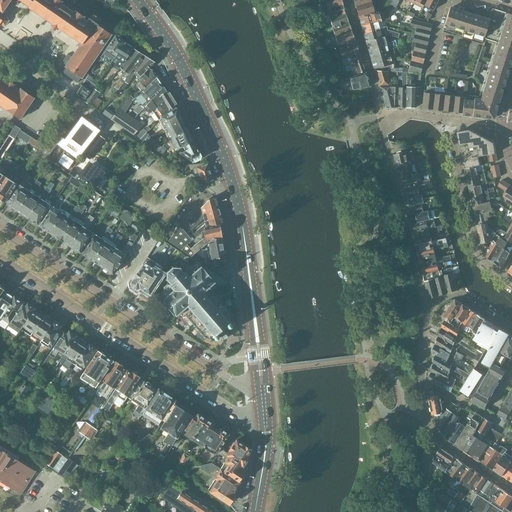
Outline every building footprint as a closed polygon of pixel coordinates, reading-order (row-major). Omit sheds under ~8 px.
[(80,43),(78,46),(75,43),(61,63),(66,66),(65,67),(66,68),(62,73),(77,83),(81,78),(82,78),(111,35),(96,24),(100,19),(93,15),(87,22),(83,19),(84,17),(76,11),(74,13),(61,4),(62,2),(59,0),(0,0),(0,25),(5,26),(8,21),(6,16),(6,14),(3,12),(10,2),(12,3),(18,2),(18,0),(29,7),(29,8),(52,24),(51,26),(52,26),(50,28),(55,32),(57,30),(59,28),(80,43)] [(328,11),(325,12),(327,16),(334,14),(335,13),(344,10),(341,0),(331,0),(326,2),(328,10),(328,11)] [(426,0),(415,0),(413,4),(422,8),(424,6),(426,0)] [(438,0),(426,0),(424,6),(433,11),(438,0)] [(371,2),(356,7),(359,17),(374,12),(371,2)] [(462,114),(462,116),(490,119),(489,119),(493,120),(495,116),(494,116),(511,60),(511,15),(492,9),(488,22),(487,22),(486,24),(448,12),(444,26),(498,43),(480,100),(465,98),(464,98),(462,114)] [(336,17),(331,19),(335,37),(351,31),(348,21),(345,14),(344,10),(335,13),(336,17)] [(374,12),(359,17),(362,28),(385,22),(390,20),(387,11),(382,12),(374,12)] [(432,25),(411,20),(409,28),(416,30),(430,33),(432,25)] [(385,22),(362,28),(364,35),(386,28),(385,26),(385,23),(385,22)] [(364,35),(366,43),(384,38),(388,37),(394,39),(396,35),(387,32),(386,28),(364,35)] [(428,38),(430,33),(416,30),(414,35),(428,38)] [(335,37),(334,37),(338,48),(355,41),(354,40),(351,31),(335,37)] [(428,38),(414,35),(412,43),(426,47),(428,38)] [(115,57),(125,43),(115,37),(101,58),(110,64),(115,57)] [(385,42),(384,38),(366,43),(369,51),(386,46),(393,45),(394,48),(396,48),(395,42),(385,42)] [(355,41),(338,48),(342,59),(358,53),(359,53),(358,51),(355,42),(355,41)] [(123,64),(134,49),(125,43),(115,57),(120,60),(116,66),(120,69),(123,64)] [(426,47),(412,43),(411,51),(414,52),(424,54),(426,47)] [(386,46),(369,51),(371,60),(389,55),(388,51),(395,51),(394,48),(393,45),(386,46)] [(122,80),(125,82),(134,69),(145,56),(134,49),(123,64),(129,68),(122,80)] [(422,65),(425,55),(424,54),(414,52),(411,63),(422,65)] [(342,61),(341,62),(342,64),(344,64),(345,68),(347,73),(352,71),(354,77),(366,73),(365,71),(359,53),(358,53),(342,59),(342,60),(342,59),(342,61)] [(371,60),(374,69),(393,71),(393,67),(389,55),(371,60)] [(125,82),(128,84),(137,72),(141,77),(142,76),(149,69),(155,63),(145,56),(134,69),(125,82)] [(422,65),(411,63),(409,73),(420,74),(420,73),(422,65)] [(0,105),(6,110),(19,119),(34,98),(21,89),(20,90),(15,87),(16,86),(7,80),(6,81),(3,79),(5,76),(1,73),(3,69),(0,66),(0,105)] [(152,71),(149,69),(142,76),(144,79),(141,82),(146,88),(157,77),(158,77),(152,71)] [(389,72),(375,71),(379,86),(382,95),(385,107),(388,108),(397,108),(397,83),(395,83),(395,85),(390,85),(389,72)] [(354,77),(349,78),(351,86),(352,86),(353,91),(360,89),(366,87),(369,87),(370,87),(367,76),(366,73),(354,77)] [(159,79),(157,77),(146,88),(140,94),(148,101),(150,98),(152,100),(164,88),(161,85),(161,84),(161,82),(159,79)] [(410,77),(406,77),(406,83),(406,108),(415,108),(416,96),(418,97),(419,88),(410,88),(410,77)] [(74,96),(84,102),(91,92),(93,89),(89,86),(92,83),(86,79),(81,86),(74,96)] [(406,108),(406,83),(402,83),(402,88),(398,88),(399,83),(397,83),(397,108),(406,108)] [(166,92),(164,88),(152,100),(153,101),(157,107),(172,98),(168,91),(166,92)] [(84,102),(87,104),(91,106),(100,93),(95,90),(93,93),(91,92),(84,102)] [(434,92),(424,91),(422,109),(432,110),(434,92)] [(432,110),(442,111),(444,93),(434,92),(432,110)] [(444,93),(442,111),(452,112),(454,95),(444,93)] [(465,96),(454,95),(452,112),(462,114),(464,98),(465,98),(465,96)] [(177,106),(172,98),(157,107),(152,110),(155,112),(159,110),(162,115),(177,106)] [(110,105),(103,114),(110,118),(117,109),(110,105)] [(161,119),(159,120),(164,130),(183,121),(180,115),(179,115),(177,109),(176,110),(161,119)] [(117,112),(111,120),(127,131),(133,122),(117,112)] [(81,124),(76,120),(65,134),(70,138),(67,142),(79,151),(85,143),(87,145),(95,135),(93,133),(94,131),(91,129),(82,122),(81,124)] [(164,130),(169,140),(189,132),(183,121),(164,130)] [(44,146),(40,151),(38,154),(45,160),(61,140),(67,131),(62,126),(44,146)] [(20,131),(20,130),(14,127),(9,135),(10,136),(15,139),(16,137),(20,131)] [(143,130),(137,137),(140,140),(146,134),(147,132),(145,130),(144,129),(143,130)] [(478,157),(486,156),(496,154),(494,143),(470,130),(458,132),(463,160),(478,157)] [(27,144),(28,143),(31,137),(20,131),(16,137),(27,144)] [(189,132),(169,140),(171,144),(175,143),(178,149),(187,146),(194,143),(189,132)] [(153,140),(146,134),(140,140),(148,145),(153,140)] [(98,135),(83,155),(89,160),(97,150),(105,140),(98,135)] [(13,143),(15,139),(10,136),(0,150),(0,157),(2,159),(13,143)] [(31,137),(28,143),(32,146),(36,141),(31,137)] [(187,146),(189,149),(181,153),(191,161),(195,159),(196,161),(200,159),(201,157),(194,143),(187,146)] [(394,155),(397,170),(407,168),(408,174),(416,172),(415,165),(412,151),(406,153),(406,152),(403,153),(401,152),(398,153),(397,155),(394,155)] [(496,154),(486,156),(487,163),(497,161),(496,154)] [(463,160),(465,169),(480,166),(478,157),(463,160)] [(0,167),(0,185),(8,173),(9,173),(13,167),(15,164),(11,161),(7,166),(6,165),(3,170),(0,167)] [(15,163),(13,167),(9,173),(8,173),(0,185),(0,201),(2,202),(4,202),(5,203),(23,175),(17,171),(20,166),(15,163)] [(90,184),(95,187),(105,173),(104,172),(104,173),(91,164),(82,177),(79,175),(76,180),(88,187),(90,184)] [(195,177),(206,184),(213,181),(207,164),(204,165),(203,164),(188,165),(190,171),(192,170),(195,177)] [(465,169),(467,179),(485,175),(483,165),(480,166),(465,169)] [(491,167),(494,179),(501,177),(498,165),(491,167)] [(419,175),(418,171),(416,172),(408,174),(407,168),(397,170),(400,182),(429,175),(428,173),(419,175)] [(17,211),(30,192),(31,190),(31,189),(24,185),(30,177),(26,175),(7,204),(11,207),(12,209),(15,211),(17,211)] [(467,179),(469,188),(480,186),(487,184),(485,175),(467,179)] [(422,182),(421,177),(400,182),(402,191),(432,184),(431,180),(422,182)] [(31,190),(35,193),(40,184),(36,182),(31,189),(31,190)] [(432,184),(402,191),(404,199),(420,195),(419,191),(433,188),(432,184)] [(469,188),(471,197),(489,193),(488,189),(481,190),(480,186),(469,188)] [(40,199),(27,218),(28,218),(31,220),(32,220),(32,222),(35,224),(37,224),(38,224),(50,206),(44,202),(51,191),(46,188),(40,199)] [(27,217),(27,218),(40,199),(30,192),(17,211),(21,213),(21,214),(22,215),(25,218),(27,217)] [(471,197),(473,206),(491,202),(490,199),(483,200),(483,198),(489,197),(489,193),(471,197)] [(404,199),(406,208),(426,203),(426,205),(430,204),(435,203),(434,197),(421,200),(420,195),(404,199)] [(190,218),(188,221),(191,227),(195,224),(196,222),(197,223),(198,221),(197,220),(202,214),(219,209),(216,198),(209,200),(200,208),(201,211),(196,213),(192,216),(196,220),(194,222),(190,218)] [(62,213),(69,203),(65,200),(58,211),(52,207),(39,227),(49,233),(62,213)] [(491,202),(473,206),(476,216),(496,212),(496,211),(493,212),(492,207),(498,206),(497,204),(495,203),(494,203),(493,202),(491,202)] [(426,203),(406,208),(408,216),(424,212),(423,209),(431,207),(430,204),(426,205),(426,203)] [(72,220),(79,210),(75,207),(68,218),(62,213),(49,233),(59,240),(72,220)] [(195,224),(191,227),(192,230),(203,219),(204,222),(205,222),(221,216),(219,209),(202,214),(197,220),(198,221),(197,223),(196,222),(195,224)] [(72,220),(59,240),(70,247),(83,227),(84,224),(78,220),(83,212),(79,210),(72,220)] [(408,216),(410,225),(438,218),(436,210),(408,216)] [(476,216),(478,225),(487,223),(489,223),(487,218),(495,216),(496,212),(476,216)] [(84,224),(70,247),(80,253),(93,234),(87,229),(93,219),(89,216),(84,224)] [(205,224),(193,235),(195,238),(205,231),(205,229),(220,226),(223,225),(221,216),(205,222),(204,222),(205,224)] [(440,221),(439,218),(438,218),(410,225),(412,233),(434,228),(433,224),(435,224),(435,223),(440,221)] [(478,225),(482,245),(492,243),(489,229),(487,223),(478,225)] [(179,226),(168,242),(191,257),(194,254),(206,245),(210,242),(214,239),(222,237),(220,226),(205,229),(205,231),(195,238),(193,240),(179,226)] [(412,233),(415,242),(431,238),(430,234),(438,232),(437,227),(434,228),(412,233)] [(496,234),(497,234),(496,235),(504,240),(505,239),(511,243),(511,227),(507,233),(499,229),(496,234)] [(92,260),(93,260),(105,241),(112,231),(107,228),(100,238),(95,235),(82,254),(83,254),(83,256),(87,258),(89,258),(92,260)] [(482,245),(485,257),(502,269),(511,250),(511,245),(504,240),(496,235),(497,234),(496,234),(489,229),(492,243),(482,245)] [(210,242),(206,245),(210,267),(215,266),(215,268),(227,266),(225,257),(226,257),(222,237),(214,239),(210,242)] [(107,239),(105,241),(93,260),(93,261),(94,262),(97,265),(99,264),(99,265),(103,267),(115,248),(120,241),(116,238),(113,243),(107,239)] [(431,238),(415,242),(417,250),(447,243),(446,239),(432,242),(431,238)] [(115,248),(103,267),(104,269),(107,271),(109,271),(109,272),(113,274),(114,274),(133,245),(129,242),(122,253),(115,248)] [(417,250),(419,259),(435,255),(435,250),(448,247),(447,243),(417,250)] [(436,254),(435,255),(419,259),(421,266),(453,259),(452,255),(437,259),(436,254)] [(433,272),(443,270),(446,269),(445,266),(453,264),(455,263),(453,258),(453,259),(421,266),(423,275),(433,272)] [(146,259),(130,283),(131,287),(136,290),(140,290),(150,296),(157,284),(165,271),(159,267),(146,259)] [(165,271),(157,284),(163,288),(163,291),(162,291),(162,292),(163,292),(166,295),(163,299),(161,299),(161,300),(162,301),(163,302),(172,314),(173,313),(174,314),(174,316),(176,316),(176,315),(177,315),(179,318),(179,319),(181,319),(185,316),(187,317),(186,318),(187,319),(188,319),(193,325),(193,326),(194,327),(195,327),(200,333),(199,333),(201,335),(201,334),(204,337),(203,338),(204,338),(205,338),(210,339),(211,339),(212,338),(211,338),(213,337),(215,339),(217,339),(219,338),(218,336),(219,336),(219,335),(220,334),(224,339),(225,340),(231,334),(230,333),(231,333),(226,328),(227,327),(228,327),(230,327),(232,326),(232,324),(230,322),(231,320),(233,320),(233,319),(232,313),(232,312),(230,312),(228,309),(229,308),(228,307),(227,308),(221,301),(222,301),(221,300),(222,299),(222,300),(225,298),(224,297),(225,297),(225,296),(226,296),(225,295),(224,295),(222,294),(223,293),(223,292),(222,293),(220,290),(221,290),(220,289),(219,290),(216,286),(215,286),(212,283),(213,282),(214,282),(214,281),(213,281),(211,279),(212,279),(198,261),(192,266),(188,266),(185,269),(184,273),(180,268),(172,267),(168,265),(164,268),(161,266),(159,267),(165,271)] [(452,268),(446,269),(443,270),(448,293),(458,291),(457,285),(456,280),(456,279),(456,276),(454,275),(452,268)] [(443,270),(433,272),(439,296),(448,293),(443,270)] [(429,296),(432,298),(439,296),(433,272),(423,275),(429,296)] [(10,323),(11,323),(23,304),(24,302),(23,301),(22,300),(18,297),(16,296),(15,296),(13,298),(5,292),(0,299),(0,319),(9,325),(10,323)] [(445,320),(451,324),(463,305),(455,300),(444,317),(442,315),(441,317),(445,320)] [(10,323),(21,330),(33,311),(34,309),(33,308),(33,307),(30,305),(28,305),(27,304),(26,306),(23,304),(11,323),(10,323)] [(451,324),(459,329),(471,310),(463,305),(451,324)] [(461,330),(466,334),(478,315),(471,310),(459,329),(461,330)] [(21,330),(30,336),(44,315),(43,315),(43,313),(39,311),(38,311),(37,311),(35,313),(33,311),(21,330)] [(30,336),(40,343),(54,322),(53,321),(52,323),(49,322),(50,319),(49,317),(45,315),(44,315),(30,336)] [(478,315),(466,334),(470,337),(474,330),(478,332),(479,330),(485,320),(478,315)] [(461,330),(459,329),(451,324),(445,320),(445,322),(443,321),(442,324),(443,326),(442,328),(469,345),(471,342),(466,338),(463,335),(459,334),(461,330)] [(478,332),(474,339),(484,346),(487,348),(488,347),(487,347),(489,344),(492,346),(490,350),(491,350),(484,362),(492,366),(510,335),(497,327),(496,330),(493,328),(494,325),(485,320),(479,330),(478,332)] [(54,322),(40,343),(50,349),(62,331),(59,329),(60,326),(60,325),(59,324),(55,322),(54,322)] [(469,345),(442,328),(441,331),(439,331),(438,334),(439,336),(438,337),(454,346),(455,342),(472,351),(474,348),(469,345)] [(58,362),(59,363),(75,338),(76,336),(75,335),(74,333),(72,332),(70,332),(68,331),(67,334),(64,332),(42,365),(45,367),(52,357),(53,358),(56,353),(61,357),(58,362)] [(511,336),(510,335),(492,366),(486,377),(473,398),(472,401),(485,409),(491,399),(501,380),(507,371),(502,368),(508,356),(511,358),(511,356),(511,336)] [(452,350),(454,346),(438,337),(436,338),(435,341),(436,342),(435,345),(456,357),(461,360),(463,357),(462,356),(457,353),(458,353),(452,350)] [(72,364),(85,345),(86,343),(85,342),(84,340),(82,339),(80,339),(79,338),(77,340),(75,338),(59,363),(62,365),(64,361),(70,365),(71,363),(72,364)] [(85,345),(72,364),(82,370),(96,349),(95,348),(94,347),(92,345),(90,345),(89,345),(88,347),(85,345)] [(456,357),(435,345),(434,348),(432,348),(432,350),(432,352),(432,353),(436,355),(452,365),(453,363),(448,361),(449,358),(455,361),(456,357)] [(113,361),(105,357),(104,353),(101,351),(98,352),(97,351),(83,373),(80,372),(77,377),(89,384),(88,386),(91,387),(83,400),(88,403),(96,391),(94,390),(113,361)] [(452,365),(436,355),(435,358),(434,358),(433,361),(434,363),(433,365),(434,365),(450,373),(450,374),(451,369),(468,379),(470,375),(464,372),(452,365)] [(102,396),(107,399),(109,397),(125,370),(122,368),(123,366),(115,361),(102,381),(97,389),(104,393),(103,393),(102,396)] [(449,378),(450,373),(434,365),(433,365),(432,366),(431,368),(432,370),(431,373),(454,383),(462,389),(464,386),(456,382),(456,380),(453,379),(449,378)] [(466,368),(464,372),(470,375),(475,368),(472,366),(472,367),(471,369),(471,371),(466,368)] [(3,367),(0,371),(7,375),(10,371),(3,367)] [(68,378),(73,370),(69,368),(64,376),(68,378)] [(33,376),(23,369),(19,374),(29,381),(33,376)] [(474,369),(462,389),(461,390),(473,398),(486,377),(474,369)] [(127,371),(108,400),(103,409),(107,412),(108,412),(114,402),(121,406),(126,397),(131,400),(136,394),(144,383),(139,379),(140,377),(132,372),(131,373),(127,371)] [(454,383),(431,373),(431,375),(429,376),(429,378),(430,380),(430,381),(446,390),(448,386),(453,388),(453,389),(460,392),(461,390),(462,389),(454,383)] [(134,411),(141,416),(159,390),(158,389),(156,391),(151,387),(150,384),(148,382),(145,383),(144,383),(136,394),(131,401),(140,406),(138,407),(137,407),(134,411)] [(22,384),(17,391),(23,396),(28,388),(22,384)] [(55,395),(42,387),(40,391),(42,392),(39,396),(47,401),(46,401),(48,402),(50,398),(52,399),(55,395)] [(503,406),(497,415),(507,421),(511,415),(511,412),(511,389),(503,406)] [(175,400),(159,390),(141,416),(149,421),(158,426),(175,400)] [(444,412),(441,395),(433,391),(429,391),(429,398),(433,416),(442,414),(444,412)] [(447,408),(444,412),(442,414),(436,424),(441,431),(458,407),(455,405),(451,411),(447,408)] [(165,446),(160,454),(164,457),(165,456),(172,445),(181,433),(192,416),(187,413),(188,412),(187,408),(182,406),(180,406),(178,408),(175,406),(158,431),(166,436),(164,440),(169,443),(166,447),(165,446)] [(457,415),(462,409),(458,407),(441,431),(447,439),(459,422),(461,418),(457,415)] [(447,439),(455,444),(474,416),(471,413),(463,425),(459,422),(447,439)] [(474,416),(455,444),(464,450),(476,430),(482,420),(482,419),(483,418),(476,413),(474,416)] [(196,418),(192,416),(181,433),(192,440),(206,420),(198,415),(196,418)] [(484,418),(482,420),(476,430),(485,435),(492,423),(484,418)] [(213,425),(206,420),(192,440),(203,448),(216,429),(212,427),(213,425)] [(91,426),(86,423),(80,431),(85,435),(91,426)] [(90,438),(96,430),(91,426),(85,435),(90,438)] [(494,441),(499,432),(497,431),(497,430),(491,427),(485,435),(476,430),(464,450),(481,462),(494,441)] [(503,433),(502,434),(511,440),(511,430),(506,427),(503,433)] [(228,435),(220,429),(219,431),(216,429),(203,448),(214,455),(228,435)] [(152,438),(146,434),(141,442),(143,444),(141,447),(145,449),(152,438)] [(224,449),(222,447),(219,451),(243,467),(248,459),(246,457),(251,450),(244,445),(236,440),(227,453),(223,451),(224,449)] [(481,462),(494,470),(507,450),(501,446),(494,441),(481,462)] [(0,481),(21,495),(36,472),(0,448),(0,481)] [(454,468),(458,460),(441,448),(436,455),(454,468)] [(510,461),(511,458),(511,452),(507,450),(494,470),(501,475),(510,461)] [(52,469),(62,455),(55,451),(46,464),(52,469)] [(220,469),(239,482),(244,474),(242,473),(245,468),(243,467),(219,451),(217,453),(226,459),(223,463),(224,463),(220,469)] [(183,453),(180,458),(185,462),(188,456),(183,453)] [(454,468),(436,455),(432,463),(449,475),(454,468)] [(68,459),(58,473),(58,474),(59,473),(66,478),(65,479),(66,479),(68,476),(78,466),(78,465),(77,466),(68,460),(69,459),(68,459)] [(467,466),(458,460),(454,468),(449,475),(453,477),(450,482),(455,484),(457,481),(458,480),(467,466)] [(511,462),(510,461),(501,475),(511,482),(511,462)] [(211,463),(202,465),(201,468),(210,474),(212,471),(214,472),(215,470),(218,472),(213,479),(214,479),(208,490),(228,504),(231,503),(234,498),(234,495),(232,494),(234,490),(236,491),(240,485),(238,484),(240,482),(239,482),(220,469),(211,463)] [(474,471),(467,466),(458,480),(457,481),(464,485),(474,471)] [(481,475),(474,471),(464,485),(471,490),(481,475)] [(488,480),(481,475),(471,490),(478,495),(488,480)] [(495,485),(488,480),(478,495),(476,498),(484,504),(487,501),(488,502),(491,498),(488,496),(495,485)] [(511,500),(511,495),(495,485),(488,496),(491,498),(507,509),(511,500)] [(209,511),(211,511),(182,491),(181,492),(180,494),(175,490),(168,501),(184,511),(209,511)] [(461,511),(465,507),(436,491),(432,500),(438,503),(453,511),(461,511)] [(511,511),(507,509),(491,498),(488,502),(501,510),(503,511),(511,511)] [(503,511),(502,511),(501,510),(488,502),(487,501),(484,504),(479,511),(503,511)] [(453,511),(438,503),(436,511),(453,511)]
